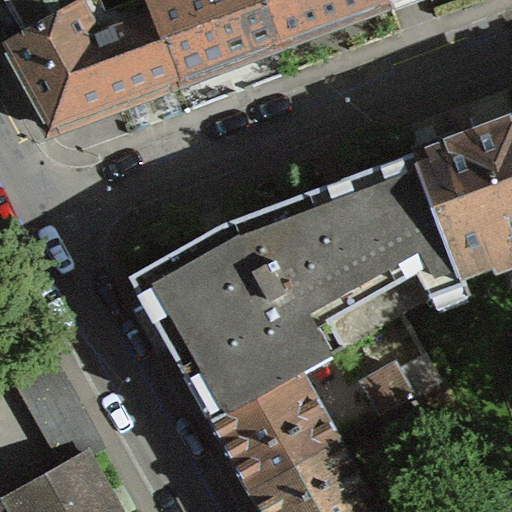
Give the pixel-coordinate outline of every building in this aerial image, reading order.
[(0,0),(0,47),(64,12),(81,2),(80,0),(0,0)] [(140,0),(152,30),(173,87),(204,76),(215,72),(221,72),(228,71),(232,69),(235,67),(238,63),(278,48),(259,0),(140,0)] [(383,9),(379,0),(259,0),(278,48),(299,41),(320,33),(323,33),(328,33),(331,32),(335,30),(338,29),(343,24),(383,9)] [(379,0),(383,9),(407,0),(379,0)] [(173,87),(152,30),(114,44),(110,32),(81,43),(64,12),(0,47),(0,57),(40,128),(53,132),(100,115),(173,87)] [(511,240),(511,239),(511,126),(510,122),(446,146),(411,159),(450,263),(481,251),(490,275),(511,266),(511,240)] [(207,424),(294,375),(398,316),(399,318),(459,288),(450,263),(411,159),(267,213),(218,231),(127,282),(207,424)] [(7,511),(111,511),(82,460),(98,451),(39,347),(0,357),(0,360),(61,469),(2,502),(7,511)] [(411,401),(438,386),(424,362),(397,377),(411,401)] [(397,377),(395,374),(360,394),(376,421),(411,401),(397,377)] [(217,443),(246,494),(333,445),(294,375),(207,424),(217,443)] [(438,386),(411,401),(426,427),(452,412),(438,386)] [(391,447),(426,427),(411,401),(376,421),(391,447)] [(370,511),(333,445),(246,494),(253,507),(256,511),(370,511)]
